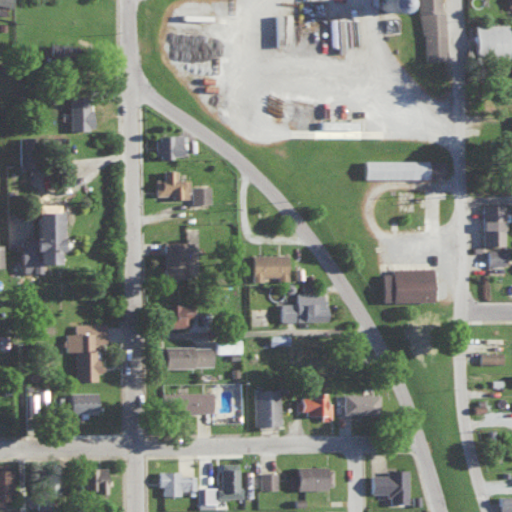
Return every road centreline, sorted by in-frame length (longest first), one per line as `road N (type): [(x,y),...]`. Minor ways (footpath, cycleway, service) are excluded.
road 1 (residential): [(445,511),(428,447),(378,334),(322,243),(255,169),(139,84)]
road 2 (residential): [(486,511),(458,404),(463,0)]
road 3 (residential): [(147,511),(137,0)]
road 4 (residential): [(365,449),(0,454)]
